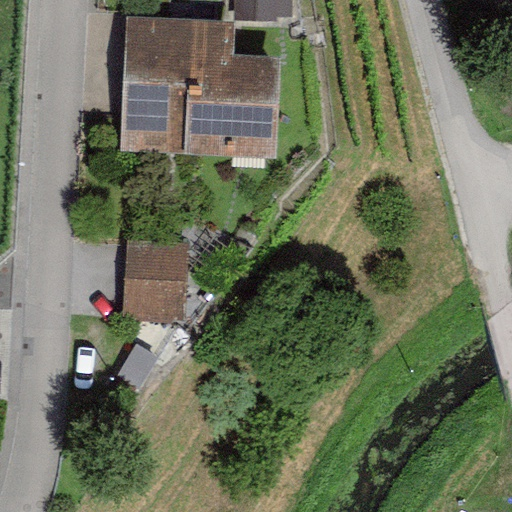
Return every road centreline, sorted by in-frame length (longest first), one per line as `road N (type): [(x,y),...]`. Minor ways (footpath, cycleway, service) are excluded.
road 1 (unclassified): [(64,0),(44,422),(20,511)]
road 2 (unclassified): [(417,0),(511,350)]
